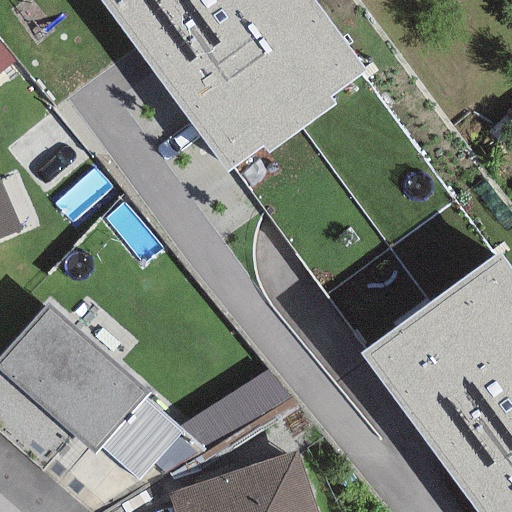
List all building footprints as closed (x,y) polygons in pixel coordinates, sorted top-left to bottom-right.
[(98,0),(227,174),(262,148),(267,155),(335,105),(330,98),(367,72),(314,0),(98,0)] [(0,239),(21,231),(0,183),(0,239)] [(360,355),(476,511),(511,511),(511,271),(498,253),(360,355)] [(148,392),(47,304),(0,356),(0,373),(93,454),(100,447),(143,398),(148,392)] [(289,399),(267,372),(179,427),(201,448),(289,399)] [(181,434),(143,398),(100,447),(138,481),(181,434)] [(315,511),(297,453),(168,495),(173,511),(315,511)]
